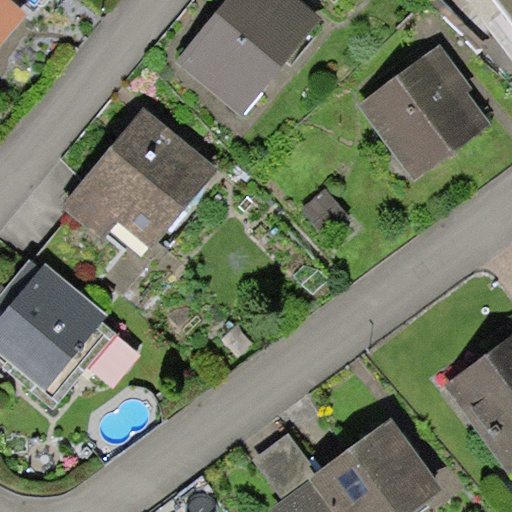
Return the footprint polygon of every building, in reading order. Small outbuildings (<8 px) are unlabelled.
[(0,0),(0,74),(43,26),(12,0),(0,0)] [(324,21),(298,0),(226,0),(177,59),(244,115),(324,21)] [(436,49),(359,104),(414,180),(491,125),(436,49)] [(216,170),(143,109),(61,206),(134,267),(216,170)] [(327,187),(301,209),(322,235),(349,213),(327,187)] [(108,311),(45,261),(0,317),(0,353),(46,389),(108,311)] [(511,334),(448,381),(511,467),(511,334)] [(398,413),(279,500),(288,511),(444,511),(461,500),(398,413)]
